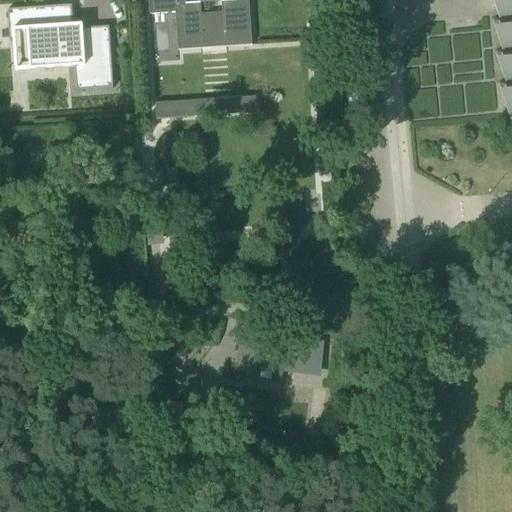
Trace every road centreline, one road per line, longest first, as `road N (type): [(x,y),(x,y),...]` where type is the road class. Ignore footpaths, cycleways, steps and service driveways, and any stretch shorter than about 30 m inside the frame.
road 1 (track): [(38,324),(408,285)]
road 2 (residential): [(423,511),(403,217)]
road 3 (residential): [(403,217),(381,0)]
